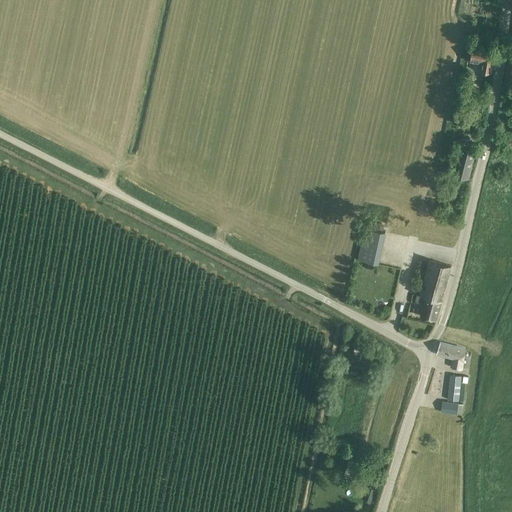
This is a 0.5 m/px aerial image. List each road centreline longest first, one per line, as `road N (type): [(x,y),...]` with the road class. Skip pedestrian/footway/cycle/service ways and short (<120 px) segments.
road 1 (unclassified): [(429,354),(0,134)]
road 2 (tertiary): [(429,354),(454,287),(508,0)]
road 3 (tertiary): [(379,511),(429,354)]
